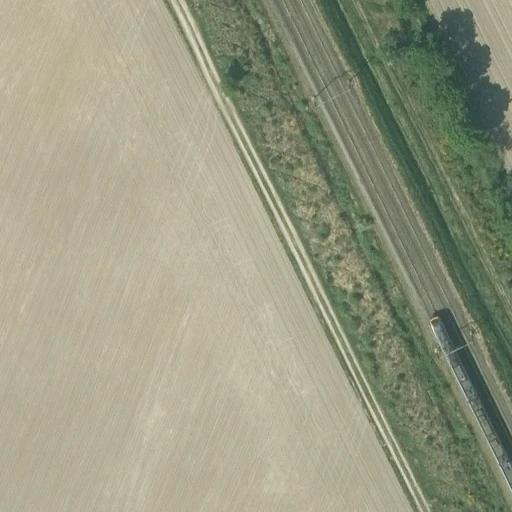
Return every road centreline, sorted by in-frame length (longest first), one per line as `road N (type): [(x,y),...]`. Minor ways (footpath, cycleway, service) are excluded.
road 1 (track): [(177,0),(430,511)]
road 2 (track): [(357,0),(511,318)]
